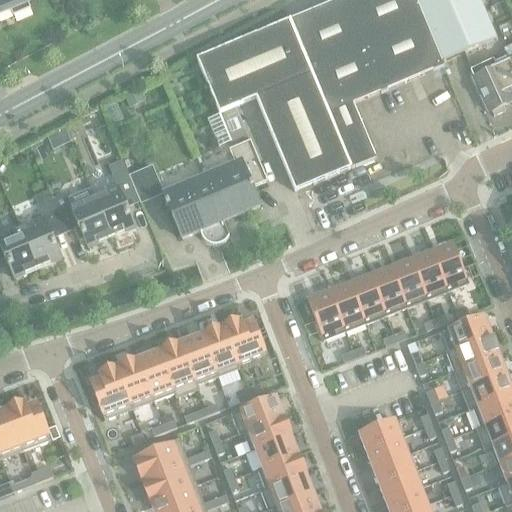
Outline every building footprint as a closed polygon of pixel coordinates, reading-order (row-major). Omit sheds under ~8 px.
[(0,0),(0,18),(11,13),(14,19),(30,12),(24,0),(0,0)] [(342,0),(289,22),(312,77),(329,117),(351,171),(376,160),(353,106),(444,69),(442,65),(415,0),(342,0)] [(478,0),(415,0),(442,65),(496,41),(486,17),(478,0)] [(236,109),(255,101),(255,100),(312,77),(289,22),(196,61),(219,116),(236,109)] [(505,55),(511,70),(511,48),(503,52),(505,55)] [(511,96),(511,70),(505,55),(488,63),(489,65),(470,73),(476,85),(475,85),(489,114),(511,103),(511,100),(510,97),(511,96)] [(351,171),(329,117),(312,77),(255,100),(255,101),(294,194),(351,171)] [(140,92),(123,100),(127,110),(144,103),(140,92)] [(116,105),(103,110),(111,127),(123,122),(116,105)] [(235,167),(204,179),(223,224),(223,223),(259,208),(252,190),(267,184),(250,143),(236,109),(219,116),(208,121),(219,148),(231,144),(233,150),(229,152),(235,167)] [(125,206),(138,201),(129,179),(122,162),(108,168),(117,190),(94,199),(111,240),(135,230),(125,206)] [(152,169),(129,179),(138,201),(141,208),(164,198),(164,196),(152,169)] [(229,237),(223,223),(223,224),(204,179),(164,196),(164,198),(182,241),(200,233),(202,239),(207,244),(213,247),(220,246),(225,243),(229,237)] [(51,237),(64,232),(51,201),(48,193),(34,199),(41,214),(33,217),(31,221),(33,225),(20,231),(37,271),(61,261),(51,237)] [(87,250),(111,240),(94,199),(71,209),(65,195),(51,201),(64,232),(77,226),(87,250)] [(13,281),(37,271),(20,231),(0,239),(0,258),(3,257),(13,281)] [(447,296),(468,288),(452,245),(430,253),(447,296)] [(410,261),(426,304),(447,296),(430,253),(410,261)] [(410,261),(389,269),(406,312),(426,304),(410,261)] [(369,277),(385,320),(406,312),(389,269),(369,277)] [(365,327),(385,320),(369,277),(348,285),(365,327)] [(344,335),(365,327),(348,285),(328,292),(344,335)] [(306,301),(323,344),(344,335),(328,292),(306,301)] [(465,310),(454,314),(457,322),(469,318),(465,310)] [(445,318),(434,322),(437,330),(448,326),(445,318)] [(438,336),(446,356),(492,339),(484,319),(438,336)] [(241,322),(223,329),(237,368),(265,357),(252,323),(249,324),(242,327),(242,325),(241,322)] [(434,322),(423,326),(426,334),(437,330),(434,322)] [(223,329),(201,337),(218,380),(222,390),(241,382),(237,373),(239,372),(237,368),(223,329)] [(404,334),(393,338),(396,346),(407,342),(404,334)] [(201,337),(180,345),(197,389),(218,380),(201,337)] [(393,338),(383,342),(386,350),(396,346),(393,338)] [(492,339),(446,356),(454,375),(499,358),(492,339)] [(180,345),(159,353),(175,397),(177,401),(198,393),(197,389),(180,345)] [(363,350),(352,354),(355,362),(366,358),(363,350)] [(159,353),(137,361),(154,405),(175,397),(159,353)] [(352,354),(341,358),(344,366),(355,362),(352,354)] [(410,357),(415,369),(422,366),(418,355),(410,357)] [(499,358),(454,375),(461,394),(507,377),(499,358)] [(137,361),(116,369),(133,413),(154,405),(137,361)] [(98,381),(90,384),(105,423),(133,413),(116,369),(113,370),(111,366),(100,370),(101,375),(98,376),(100,380),(98,381)] [(419,380),(426,377),(422,366),(415,369),(419,380)] [(511,390),(507,377),(461,394),(468,414),(511,396),(511,390)] [(254,388),(246,391),(251,402),(258,400),(258,399),(254,388)] [(246,391),(235,395),(239,407),(251,402),(246,391)] [(430,406),(437,404),(433,392),(425,395),(430,406)] [(511,396),(468,414),(469,414),(473,413),(480,430),(475,431),(476,433),(511,418),(511,396)] [(276,399),(231,417),(231,418),(239,438),(243,436),(243,435),(284,419),(276,399)] [(24,404),(8,410),(25,454),(51,444),(36,405),(26,409),(24,404)] [(434,418),(442,415),(437,404),(430,406),(434,418)] [(216,407),(205,411),(208,419),(219,415),(219,414),(216,407)] [(8,410),(0,413),(0,463),(25,454),(8,410)] [(205,411),(184,420),(187,427),(208,419),(205,411)] [(432,429),(428,418),(420,421),(425,432),(432,429)] [(511,418),(476,433),(483,452),(492,448),(511,440),(511,418)] [(284,419),(243,435),(243,436),(246,444),(250,454),(251,455),(255,454),(255,452),(291,438),(284,419)] [(402,440),(395,423),(358,437),(365,454),(402,440)] [(163,428),(166,435),(177,431),(174,424),(163,428)] [(56,428),(48,432),(53,443),(60,440),(56,428)] [(163,428),(152,432),(154,439),(154,440),(166,435),(163,428)] [(437,440),(432,429),(425,432),(429,443),(437,440)] [(445,444),(452,441),(448,430),(441,433),(445,444)] [(216,433),(209,436),(213,447),(221,444),(216,433)] [(141,436),(130,441),(133,448),(144,444),(144,443),(141,436)] [(291,438),(255,452),(255,454),(262,471),(262,472),(299,457),(291,438)] [(365,454),(372,471),(408,457),(402,440),(365,454)] [(511,440),(492,448),(499,467),(511,462),(511,440)] [(449,456),(457,453),(452,441),(445,444),(449,456)] [(178,442),(133,460),(142,483),(187,466),(186,462),(178,442)] [(221,444),(213,447),(217,458),(225,455),(221,444)] [(438,465),(446,462),(441,451),(434,454),(438,465)] [(205,454),(197,458),(200,465),(208,462),(211,460),(208,453),(205,454)] [(262,471),(257,472),(265,491),(265,492),(306,476),(299,457),(262,472),(262,471)] [(372,471),(378,488),(415,474),(408,457),(372,471)] [(197,458),(186,462),(187,466),(189,469),(200,465),(197,458)] [(450,473),(446,462),(438,465),(443,476),(450,473)] [(511,462),(499,467),(507,486),(511,484),(511,462)] [(187,466),(142,483),(151,506),(196,488),(189,469),(187,466)] [(49,469),(31,476),(32,480),(35,487),(54,480),(54,479),(52,474),(49,469)] [(457,471),(461,482),(468,479),(464,469),(457,471)] [(230,471),(223,473),(227,485),(235,482),(230,471)] [(378,488),(385,505),(421,491),(415,474),(378,488)] [(265,491),(260,493),(267,511),(272,511),(314,495),(306,476),(265,492),(265,491)] [(465,493),(472,491),(468,479),(461,482),(460,482),(465,493)] [(32,480),(11,488),(12,490),(14,495),(17,494),(35,487),(32,480)] [(235,482),(227,485),(232,496),(239,493),(235,482)] [(459,496),(454,484),(447,487),(451,499),(459,496)] [(511,484),(507,486),(498,490),(505,509),(511,505),(511,484)] [(196,488),(151,506),(153,511),(200,511),(205,510),(203,507),(196,488)] [(385,505),(387,511),(416,511),(428,508),(421,491),(385,505)] [(320,511),(314,495),(272,511),(320,511)] [(463,507),(459,496),(451,499),(456,510),(463,507)] [(224,499),(215,502),(217,510),(227,506),(229,505),(226,498),(224,499)] [(215,502),(203,507),(205,510),(205,511),(211,511),(217,510),(215,502)]
